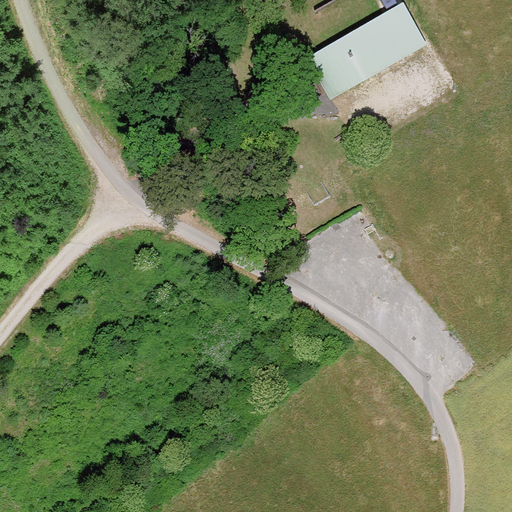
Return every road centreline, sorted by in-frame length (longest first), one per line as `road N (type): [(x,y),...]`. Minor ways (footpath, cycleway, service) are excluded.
road 1 (unclassified): [(22,0),(77,123),(132,197),(329,309),(407,365),(446,420),(462,473),(460,511)]
road 2 (track): [(132,197),(0,334)]
